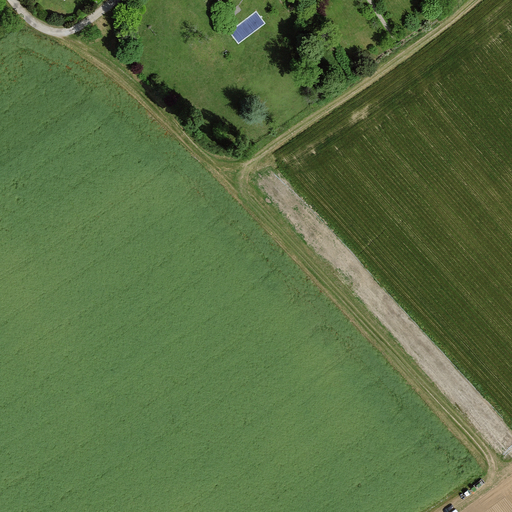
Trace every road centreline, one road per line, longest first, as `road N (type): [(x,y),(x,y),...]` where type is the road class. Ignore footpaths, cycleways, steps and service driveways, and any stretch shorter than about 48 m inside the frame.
road 1 (track): [(56,32),(124,75),(226,174),(503,481),(460,511)]
road 2 (track): [(226,174),(450,18)]
road 3 (track): [(115,0),(61,32),(39,26),(13,0)]
